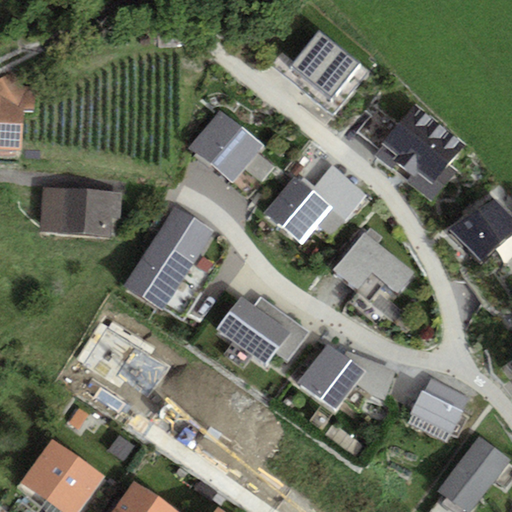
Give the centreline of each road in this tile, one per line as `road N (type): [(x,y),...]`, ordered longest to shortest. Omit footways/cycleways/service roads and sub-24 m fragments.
road 1 (residential): [(453,360),(438,278),(404,213),(349,157),(222,55)]
road 2 (residential): [(453,360),(412,359),(375,346),(273,280),(231,228),(186,196)]
road 3 (track): [(126,0),(0,68)]
